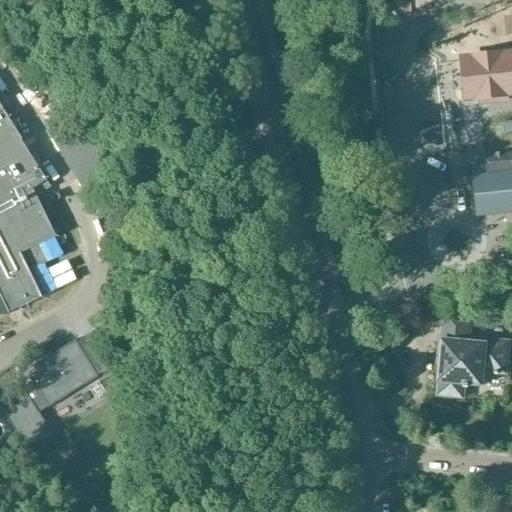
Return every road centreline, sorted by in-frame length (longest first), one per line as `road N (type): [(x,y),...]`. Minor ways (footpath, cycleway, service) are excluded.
road 1 (tertiary): [(359,461),(235,0)]
road 2 (residential): [(511,469),(403,456),(359,461)]
